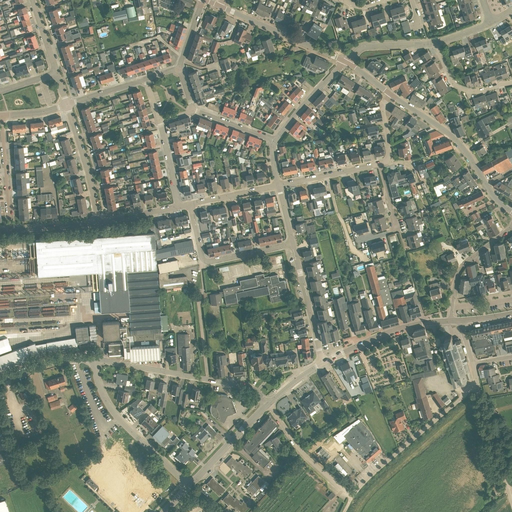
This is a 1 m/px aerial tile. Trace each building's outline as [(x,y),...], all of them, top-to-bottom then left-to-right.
[(137,11),(137,12),(138,15),(138,16),(144,15),(142,6),(144,6),(143,1),(142,1),(142,0),(134,0),(137,11)] [(151,0),(153,7),(154,12),(159,12),(158,6),(160,6),(167,9),(174,12),(175,0),(151,0)] [(310,0),(299,0),(297,5),(298,5),(300,6),(301,4),(304,5),(302,10),(301,12),(302,13),(304,14),(306,11),(309,5),(309,4),(310,0)] [(310,0),(309,4),(309,5),(312,6),(310,10),(313,11),(311,16),(314,17),(316,13),(318,8),(319,6),(316,5),(317,0),(310,0)] [(261,16),(265,6),(261,4),(262,2),(260,1),(258,6),(255,11),(258,13),(258,14),(261,16)] [(473,3),(472,3),(471,3),(471,1),(460,4),(457,5),(459,10),(462,9),(462,10),(474,6),(473,3)] [(318,8),(316,13),(314,17),(317,18),(319,13),(325,15),(326,12),(327,13),(330,5),(324,2),(322,5),(320,4),(319,6),(318,8)] [(439,3),(436,4),(424,8),(426,14),(427,13),(438,10),(441,9),(439,3)] [(403,9),(404,8),(405,8),(403,4),(400,5),(400,7),(396,8),(399,17),(405,15),(403,9)] [(20,14),(27,12),(25,6),(14,10),(15,13),(19,12),(20,14)] [(273,7),(271,6),(270,8),(265,6),(261,16),(265,17),(265,16),(269,17),(271,12),(273,7)] [(464,16),(475,12),(474,12),(473,10),(475,10),(474,6),(462,10),(464,16)] [(58,11),(61,10),(61,7),(55,9),(49,11),(51,17),(59,15),(58,11)] [(399,17),(396,8),(393,9),(392,8),(389,9),(390,13),(391,12),(393,19),(399,17)] [(285,15),(280,13),(281,11),(279,10),(277,14),(274,20),(278,21),(277,23),(280,24),(285,15)] [(386,21),(384,14),(385,14),(384,10),(380,11),(381,13),(377,14),(380,23),(381,26),(387,24),(386,21)] [(440,16),(438,10),(427,13),(428,15),(427,16),(428,19),(429,19),(440,16)] [(27,12),(20,14),(22,20),(29,18),(27,12)] [(475,16),(477,15),(475,12),(464,16),(465,21),(476,18),(475,16)] [(217,17),(212,15),(211,14),(210,17),(207,15),(202,25),(202,27),(206,29),(207,28),(209,29),(212,28),(214,24),(217,17)] [(292,15),(290,14),(289,17),(285,15),(280,24),(284,26),(285,24),(288,26),(290,20),(292,15)] [(380,23),(377,14),(373,15),(373,14),(369,15),(371,19),(372,18),(374,25),(380,23)] [(59,15),(51,17),(53,24),(65,20),(64,17),(62,18),(60,19),(59,15)] [(346,19),(343,20),(342,16),(335,18),(338,27),(341,26),(342,30),(349,27),(346,19)] [(366,27),(364,21),(365,20),(364,16),(361,18),(362,19),(357,20),(360,29),(366,27)] [(429,19),(430,21),(429,21),(431,29),(443,25),(442,21),(441,21),(440,16),(429,19)] [(360,29),(357,20),(354,22),(353,20),(350,21),(351,25),(352,25),(354,31),(360,29)] [(232,24),(225,21),(223,25),(219,34),(223,36),(224,33),(222,33),(223,30),(228,32),(229,29),(231,24),(232,24)] [(316,39),(323,28),(314,22),(307,33),(316,39)] [(31,24),(24,26),(25,30),(21,31),(22,33),(33,29),(31,24)] [(57,35),(64,32),(63,29),(67,27),(66,25),(61,26),(55,28),(57,35)] [(180,25),(178,29),(177,31),(185,34),(187,28),(180,25)] [(252,36),(246,33),(247,31),(240,27),(235,38),(243,41),(248,44),(252,36)] [(508,40),(511,38),(506,28),(501,31),(504,37),(500,39),(503,44),(507,42),(509,41),(508,40)] [(72,37),(71,36),(70,36),(68,31),(64,32),(57,35),(59,41),(66,38),(67,41),(73,39),(72,37)] [(177,31),(175,37),(183,40),(185,34),(177,31)] [(201,36),(196,34),(194,40),(201,43),(205,44),(206,41),(211,42),(212,37),(207,35),(202,33),(201,36)] [(37,41),(35,35),(29,37),(23,38),(24,41),(28,39),(29,43),(37,41)] [(183,40),(175,37),(174,41),(170,40),(169,42),(175,44),(180,46),(183,40)] [(252,50),(272,43),(270,37),(261,40),(262,43),(251,47),(251,49),(252,50)] [(486,39),(481,41),(483,48),(486,47),(487,48),(489,47),(488,45),(486,39)] [(199,49),(201,43),(194,40),(192,46),(199,49)] [(38,46),(38,45),(37,41),(29,43),(30,47),(26,48),(27,50),(33,48),(38,46)] [(220,42),(214,41),(211,51),(216,52),(220,42)] [(480,57),(483,56),(481,52),(484,51),(483,48),(481,41),(475,43),(479,53),(475,55),(477,62),(478,62),(478,63),(481,62),(481,61),(481,60),(480,57)] [(63,53),(70,51),(69,47),(73,46),(72,43),(67,45),(61,47),(63,53)] [(260,52),(265,50),(265,52),(274,50),(272,43),(252,50),(250,51),(252,57),(256,55),(261,54),(260,52)] [(192,46),(190,52),(197,55),(198,52),(202,53),(206,54),(207,51),(203,50),(199,49),(192,46)] [(464,48),(464,47),(458,49),(462,58),(465,57),(466,59),(473,56),(470,46),(464,48)] [(140,48),(139,47),(135,48),(137,55),(139,54),(141,62),(138,63),(140,70),(147,68),(140,48)] [(153,66),(150,59),(147,60),(143,47),(140,48),(147,68),(153,66)] [(155,53),(156,57),(157,57),(159,64),(165,62),(163,55),(159,56),(158,52),(157,48),(156,48),(154,49),(155,53)] [(81,54),(80,52),(76,53),(75,49),(70,51),(63,53),(65,60),(72,57),(76,56),(81,54)] [(170,54),(168,49),(165,50),(166,54),(163,55),(165,62),(171,60),(170,54)] [(458,49),(456,50),(453,51),(454,54),(450,56),(453,65),(459,63),(458,59),(462,58),(458,49)] [(432,56),(431,56),(428,51),(421,56),(419,53),(415,55),(419,60),(422,58),(424,61),(427,60),(432,56)] [(201,56),(197,55),(190,52),(187,58),(195,61),(194,64),(201,67),(202,63),(199,62),(201,56)] [(419,60),(415,55),(412,57),(410,53),(404,56),(410,66),(419,60)] [(328,63),(329,62),(316,56),(315,60),(307,56),(304,62),(302,66),(315,72),(317,68),(322,71),(323,68),(326,69),(328,63)] [(32,59),(30,59),(30,57),(24,58),(25,61),(20,63),(21,66),(23,74),(29,72),(27,65),(30,64),(30,66),(34,64),(32,59)] [(43,59),(42,59),(42,57),(35,59),(36,62),(33,62),(35,69),(38,68),(38,69),(45,67),(43,59)] [(75,63),(73,57),(72,57),(65,60),(67,66),(75,63)] [(157,57),(156,57),(154,58),(150,59),(153,66),(159,64),(157,57)] [(435,62),(433,63),(431,59),(421,65),(426,73),(437,66),(435,62)] [(231,68),(228,61),(221,63),(223,71),(231,68)] [(370,62),(367,67),(367,68),(367,69),(369,70),(372,72),(375,68),(378,71),(380,73),(382,74),(389,72),(384,69),(387,65),(384,62),(382,64),(378,61),(376,61),(375,63),(373,62),(372,62),(371,63),(370,62)] [(78,62),(75,63),(67,66),(69,72),(75,70),(80,68),(80,66),(79,66),(78,62)] [(126,67),(124,63),(118,65),(120,71),(122,77),(128,75),(126,67)] [(140,70),(138,63),(132,65),(134,72),(140,70)] [(113,64),(107,66),(109,72),(105,74),(108,81),(114,79),(112,73),(112,72),(116,71),(113,64)] [(134,72),(132,65),(126,67),(128,75),(134,72)] [(21,66),(15,68),(17,76),(23,74),(21,66)] [(108,81),(105,74),(104,68),(100,70),(98,66),(93,67),(94,70),(96,75),(99,74),(102,83),(108,81)] [(437,72),(440,70),(437,66),(426,73),(431,80),(438,76),(439,75),(437,72)] [(506,67),(501,68),(500,69),(503,79),(509,77),(506,67)] [(503,79),(500,69),(498,70),(494,71),(494,69),(494,70),(494,71),(497,79),(497,81),(503,79)] [(494,71),(494,70),(488,72),(491,81),(497,79),(494,71)] [(199,78),(197,73),(197,71),(188,74),(190,80),(199,78)] [(491,81),(488,72),(482,74),(486,83),(491,81)] [(83,75),(82,73),(71,77),(73,83),(80,81),(79,77),(83,75)] [(343,87),(344,85),(348,79),(342,75),(338,81),(341,83),(339,85),(343,87)] [(475,75),(478,85),(479,87),(483,85),(480,77),(478,78),(477,75),(475,75)] [(421,82),(417,77),(409,85),(405,76),(390,83),(393,91),(401,86),(404,92),(402,93),(405,98),(410,93),(414,89),(421,82)] [(435,89),(445,82),(442,78),(440,80),(438,76),(431,80),(433,84),(432,84),(435,89)] [(199,78),(190,80),(192,86),(201,83),(204,82),(203,79),(200,80),(199,78)] [(352,92),(350,90),(351,87),(354,82),(348,79),(344,85),(343,87),(349,91),(347,95),(346,94),(343,99),(347,101),(352,92)] [(82,87),(80,81),(73,83),(75,89),(82,87)] [(445,88),(448,86),(445,82),(435,89),(437,93),(439,92),(441,95),(442,95),(447,92),(445,88)] [(209,87),(208,84),(202,86),(201,83),(192,86),(194,92),(209,87)] [(299,88),(295,84),(293,86),(296,89),(294,91),(299,96),(303,92),(299,88)] [(212,86),(209,87),(194,92),(196,98),(214,92),(212,86)] [(248,109),(250,110),(252,111),(259,91),(260,89),(264,90),(266,86),(256,88),(250,104),(249,108),(248,109)] [(366,89),(359,86),(356,91),(356,92),(362,96),(366,89)] [(225,94),(223,89),(219,90),(214,92),(196,98),(198,104),(217,98),(216,96),(220,94),(221,95),(225,94)] [(366,89),(362,96),(368,99),(372,93),(366,89)] [(415,104),(421,94),(418,92),(415,90),(413,93),(411,97),(412,97),(410,100),(415,104)] [(135,99),(142,97),(140,91),(128,94),(130,100),(135,99)] [(294,91),(292,93),(292,94),(288,91),(286,93),(295,101),(299,96),(294,91)] [(339,103),(336,101),(332,96),(329,99),(323,92),(318,98),(323,103),(327,106),(329,108),(333,104),(334,105),(335,104),(337,106),(339,103)] [(352,92),(347,101),(349,102),(355,93),(352,92)] [(491,94),(494,104),(496,103),(500,102),(497,92),(491,94)] [(425,101),(427,98),(424,96),(421,94),(415,104),(420,107),(422,104),(423,105),(425,101)] [(489,106),(492,104),(494,104),(491,94),(485,96),(488,104),(489,106)] [(487,109),(486,109),(484,106),(488,104),(485,96),(485,95),(479,97),(485,112),(487,111),(487,109)] [(482,111),(481,111),(482,113),(485,112),(479,97),(473,99),(477,108),(481,107),(482,111)] [(263,98),(261,101),(263,102),(265,104),(270,108),(272,105),(263,98)] [(282,105),(288,110),(292,105),(283,98),(281,99),(284,102),(282,105)] [(323,103),(318,98),(313,103),(318,108),(323,103)] [(126,108),(126,110),(133,108),(134,111),(138,110),(145,108),(144,102),(136,104),(133,105),(129,107),(126,108)] [(227,115),(230,108),(227,107),(228,103),(225,102),(224,107),(221,113),(227,115)] [(233,117),(237,107),(234,105),(235,103),(232,102),(231,105),(230,108),(227,115),(233,117)] [(282,105),(281,106),(280,108),(277,105),(275,107),(284,115),(288,110),(282,105)] [(436,105),(431,109),(441,123),(446,119),(443,114),(436,105)] [(409,115),(405,112),(395,106),(391,113),(397,116),(391,126),(397,130),(409,115)] [(248,109),(249,108),(247,108),(246,110),(244,110),(245,109),(242,108),(240,113),(238,119),(244,121),(246,114),(247,112),(248,109)] [(317,115),(309,108),(305,112),(310,117),(312,114),(316,117),(317,115)] [(85,120),(92,118),(92,116),(91,112),(83,115),(85,120)] [(251,112),(250,116),(246,114),(244,121),(250,123),(254,113),(251,112)] [(270,114),(269,116),(268,117),(277,124),(280,119),(272,112),(270,114)] [(310,117),(305,112),(301,117),(309,124),(311,122),(308,120),(310,117)] [(355,112),(348,114),(350,121),(357,120),(355,112)] [(383,120),(382,116),(381,113),(364,117),(365,121),(365,120),(366,124),(377,122),(383,120)] [(480,132),(479,133),(482,137),(489,133),(486,127),(484,123),(487,122),(487,123),(496,118),(494,113),(480,120),(475,123),(480,132)] [(138,123),(141,122),(149,120),(147,114),(140,116),(137,117),(132,118),(133,118),(133,121),(137,119),(138,123)] [(461,120),(460,121),(461,125),(463,124),(462,123),(472,120),(471,119),(469,114),(461,117),(462,120),(461,120)] [(92,118),(85,120),(87,126),(98,122),(97,119),(101,118),(100,115),(96,117),(92,118)] [(414,124),(417,120),(411,116),(406,123),(406,124),(405,126),(410,130),(408,133),(410,137),(416,134),(420,128),(414,124)] [(454,128),(461,125),(460,121),(458,116),(456,117),(451,119),(454,128)] [(63,123),(61,117),(55,119),(58,129),(58,130),(66,127),(65,123),(63,123)] [(189,117),(182,119),(185,126),(191,124),(191,123),(189,117)] [(277,124),(268,117),(267,119),(266,120),(266,119),(264,122),(273,128),(277,124)] [(197,124),(197,125),(203,127),(206,120),(200,118),(199,119),(196,118),(194,123),(197,124)] [(49,124),(52,131),(57,130),(58,129),(55,119),(54,119),(48,121),(49,124)] [(182,119),(176,121),(179,131),(183,130),(182,127),(185,126),(182,119)] [(138,123),(139,126),(138,126),(139,129),(143,127),(143,128),(150,126),(149,120),(141,122),(138,123)] [(203,127),(209,129),(212,122),(206,120),(203,127)] [(176,121),(169,123),(170,127),(171,130),(175,129),(176,132),(171,133),(172,137),(178,135),(180,134),(179,131),(176,121)] [(294,126),(299,130),(302,127),(305,130),(306,128),(297,121),(294,126)] [(98,122),(87,126),(89,132),(94,130),(100,128),(99,125),(98,122)] [(26,130),(26,128),(25,124),(19,124),(20,131),(20,135),(24,135),(24,137),(27,137),(27,142),(30,142),(29,135),(26,135),(26,131),(26,130)] [(220,133),(223,126),(217,124),(215,129),(213,134),(215,135),(217,131),(220,133)] [(461,125),(454,128),(458,136),(465,133),(461,125)] [(228,128),(223,126),(220,133),(223,134),(222,137),(225,138),(226,134),(228,128)] [(290,131),(298,138),(300,135),(297,133),(299,130),(294,126),(290,131)] [(370,139),(369,135),(379,133),(377,126),(371,127),(362,129),(364,136),(361,137),(362,141),(370,139)] [(127,128),(124,129),(123,127),(120,128),(121,132),(122,132),(123,137),(126,137),(130,136),(136,135),(135,128),(128,130),(129,134),(127,128)] [(239,132),(233,130),(231,135),(229,140),(232,141),(233,137),(236,139),(239,132)] [(99,136),(102,135),(101,132),(96,134),(90,136),(92,142),(100,140),(99,136)] [(236,139),(239,140),(238,143),(241,144),(245,134),(239,132),(236,139)] [(147,141),(154,139),(153,133),(147,134),(141,135),(142,138),(146,137),(147,141)] [(253,145),(256,138),(250,136),(246,146),(248,147),(250,144),(253,145)] [(257,151),(261,141),(261,140),(256,138),(253,145),(256,146),(255,150),(257,151)] [(433,146),(431,141),(430,138),(423,141),(429,156),(452,147),(449,140),(433,146)] [(63,148),(70,146),(68,139),(60,141),(59,139),(53,140),(53,141),(54,143),(58,142),(60,149),(63,148)] [(156,146),(154,139),(147,141),(147,145),(143,146),(144,148),(156,146)] [(181,142),(185,142),(185,139),(182,139),(181,140),(179,140),(173,141),(174,147),(182,146),(181,142)] [(100,140),(92,142),(94,148),(105,145),(105,142),(101,143),(100,140)] [(383,154),(382,148),(385,148),(384,141),(377,143),(378,147),(374,148),(376,156),(383,154)] [(411,154),(408,154),(407,148),(409,147),(408,141),(401,143),(402,148),(399,148),(400,156),(401,156),(402,156),(403,156),(403,155),(404,155),(405,159),(412,158),(411,154)] [(364,158),(371,157),(369,150),(372,149),(371,143),(365,144),(366,147),(366,150),(363,151),(362,151),(364,158)] [(24,152),(24,148),(23,144),(21,144),(17,145),(17,147),(14,147),(15,153),(24,152)] [(487,151),(483,145),(482,144),(479,146),(480,148),(476,150),(480,156),(487,151)] [(70,146),(63,148),(65,155),(72,152),(70,146)] [(359,159),(358,151),(357,151),(357,148),(353,149),(354,152),(347,154),(348,160),(352,160),(352,161),(359,159)] [(111,156),(109,150),(107,150),(101,152),(96,153),(97,159),(105,157),(111,156)] [(150,159),(158,157),(157,151),(145,153),(146,156),(150,155),(150,159)] [(327,166),(325,157),(325,156),(324,156),(324,152),(319,153),(320,156),(318,157),(319,161),(320,167),(327,166)] [(348,160),(347,154),(341,155),(340,152),(336,153),(337,156),(338,164),(346,162),(346,161),(348,160)] [(511,166),(511,163),(510,159),(506,153),(487,164),(482,166),(485,173),(496,168),(498,171),(499,170),(501,173),(511,166)] [(333,165),(332,158),(331,158),(331,154),(324,155),(325,156),(325,157),(327,166),(333,165)] [(461,165),(460,164),(458,161),(453,155),(445,160),(452,171),(461,165)] [(188,158),(183,159),(182,156),(176,157),(178,165),(183,164),(184,166),(185,165),(189,165),(189,163),(188,158)] [(105,157),(97,159),(99,166),(105,164),(111,162),(110,160),(106,161),(105,157)] [(150,159),(151,162),(152,165),(159,164),(158,157),(150,159)] [(69,167),(76,165),(74,158),(68,160),(67,160),(66,160),(65,158),(59,160),(59,162),(63,161),(65,168),(69,167)] [(308,170),(315,168),(314,162),(313,162),(313,158),(310,158),(311,162),(307,163),(308,170)] [(297,172),(296,165),(295,165),(294,159),(291,160),(292,164),(289,165),(291,173),(297,172)] [(308,170),(307,163),(304,164),(303,160),(300,160),(301,164),(302,171),(308,170)] [(289,165),(289,163),(288,162),(286,163),(285,164),(284,161),(282,162),(284,175),(291,173),(289,165)] [(265,179),(262,164),(262,163),(257,164),(258,169),(259,168),(260,173),(257,173),(257,174),(258,180),(265,179)] [(186,170),(191,169),(190,164),(189,165),(185,165),(184,166),(179,167),(181,178),(188,176),(186,170)] [(424,164),(417,165),(420,173),(423,172),(424,173),(425,178),(429,177),(427,172),(426,170),(424,164)] [(76,165),(69,167),(70,170),(63,172),(65,178),(70,177),(70,174),(78,172),(76,165)] [(230,169),(229,167),(225,167),(227,174),(227,176),(231,176),(233,185),(240,184),(239,180),(240,180),(237,168),(235,169),(230,169)] [(109,171),(113,170),(112,168),(106,169),(100,170),(102,177),(110,175),(109,171)] [(215,181),(213,174),(211,175),(210,169),(205,170),(206,176),(204,176),(206,186),(209,186),(209,190),(216,189),(215,183),(215,181)] [(253,175),(253,174),(251,169),(248,169),(249,175),(246,176),(247,182),(254,181),(253,175)] [(162,176),(161,170),(153,172),(154,175),(150,176),(151,179),(156,178),(162,176)] [(459,186),(472,177),(468,171),(462,174),(464,177),(460,180),(458,177),(455,179),(454,179),(459,186)] [(408,182),(406,175),(406,174),(401,176),(399,172),(395,173),(395,172),(390,173),(391,174),(387,175),(391,186),(390,186),(393,197),(399,195),(395,182),(397,182),(398,186),(403,184),(404,188),(409,186),(408,182)] [(205,191),(204,184),(201,184),(198,173),(194,174),(196,181),(197,181),(197,184),(197,186),(198,192),(205,191)] [(227,176),(227,174),(222,175),(222,173),(216,174),(217,180),(221,179),(222,187),(229,186),(227,176)] [(415,180),(413,173),(406,175),(413,194),(414,195),(415,195),(415,193),(417,192),(415,186),(414,187),(412,183),(413,183),(412,181),(415,180)] [(114,178),(113,174),(110,175),(102,177),(103,183),(109,181),(115,180),(114,178)] [(190,188),(189,186),(186,187),(185,180),(188,179),(188,176),(181,178),(184,195),(191,194),(190,188)] [(74,186),(81,184),(80,177),(72,179),(74,186)] [(472,177),(459,186),(457,187),(460,190),(469,184),(471,188),(476,184),(472,177)] [(442,183),(444,187),(447,185),(452,182),(450,178),(444,182),(442,183)] [(354,180),(349,181),(347,181),(349,187),(349,189),(353,189),(354,194),(358,193),(357,188),(356,188),(354,180)] [(509,184),(503,193),(509,196),(511,190),(511,181),(509,184)] [(509,184),(506,182),(505,185),(502,183),(500,182),(497,183),(495,184),(493,186),(503,193),(509,184)] [(339,183),(333,184),(335,195),(339,194),(339,197),(343,197),(342,190),(341,191),(339,183)] [(433,187),(436,194),(437,196),(442,194),(439,189),(444,187),(442,183),(439,185),(433,187)] [(81,184),(74,186),(72,187),(74,194),(68,195),(65,195),(65,196),(65,198),(69,198),(69,197),(75,196),(74,194),(76,193),(83,191),(81,184)] [(113,189),(117,188),(116,185),(111,187),(105,188),(106,194),(114,192),(113,189)] [(322,200),(319,187),(313,188),(315,196),(315,198),(316,198),(316,201),(319,200),(322,200)] [(146,189),(147,194),(145,195),(144,195),(146,203),(153,202),(152,196),(152,194),(153,194),(152,188),(146,189)] [(167,199),(166,192),(161,193),(160,190),(157,191),(159,200),(167,199)] [(308,201),(306,191),(306,190),(299,191),(301,201),(302,202),(308,201)] [(484,197),(481,191),(461,200),(453,204),(455,209),(460,207),(464,205),(465,207),(484,197)] [(139,198),(139,197),(138,193),(130,195),(130,198),(132,198),(133,200),(134,206),(141,204),(139,198)] [(78,206),(86,204),(84,197),(76,199),(75,196),(69,197),(69,198),(70,204),(78,202),(78,206)] [(272,197),(265,198),(267,206),(268,210),(266,210),(267,215),(276,214),(272,197)] [(263,205),(262,200),(262,199),(254,201),(256,213),(255,213),(256,220),(258,220),(258,218),(262,217),(261,212),(260,212),(260,210),(264,209),(263,207),(263,205)] [(369,209),(383,205),(382,199),(372,202),(373,205),(368,206),(369,209)] [(412,205),(410,200),(402,202),(403,206),(399,207),(401,214),(405,213),(406,216),(414,214),(413,209),(409,211),(408,206),(412,205)] [(249,214),(248,210),(251,209),(250,202),(242,203),(244,210),(242,211),(245,223),(245,222),(250,221),(250,220),(249,221),(248,214),(249,214)] [(87,211),(86,204),(78,206),(79,210),(72,211),(72,216),(81,215),(81,212),(86,211),(87,211)] [(239,204),(231,206),(232,211),(233,213),(238,212),(238,215),(240,215),(243,214),(242,211),(240,211),(239,204)] [(383,205),(369,209),(370,212),(374,210),(375,214),(379,212),(385,211),(383,205)] [(227,215),(225,207),(219,208),(221,221),(227,219),(227,215)] [(219,208),(213,210),(214,215),(214,218),(215,218),(215,222),(221,221),(219,208)] [(211,217),(208,218),(206,211),(200,212),(202,224),(209,222),(209,225),(212,224),(211,217)] [(484,219),(483,219),(486,224),(484,225),(483,223),(476,227),(478,231),(486,227),(488,226),(494,222),(492,219),(493,219),(491,214),(486,217),(484,219)] [(358,216),(363,232),(369,231),(368,228),(370,227),(368,221),(364,222),(362,215),(358,216)] [(181,216),(175,217),(175,219),(172,220),(174,228),(177,227),(177,225),(182,224),(181,216)] [(357,234),(363,232),(358,216),(354,217),(356,225),(353,226),(354,231),(356,231),(357,234)] [(386,222),(384,216),(374,219),(375,222),(371,224),(372,226),(386,222)] [(422,221),(423,220),(422,218),(417,219),(416,216),(406,219),(408,225),(422,221)] [(174,228),(172,220),(170,220),(169,219),(163,220),(165,228),(171,226),(171,228),(174,228)] [(423,224),(423,223),(422,221),(408,225),(410,230),(415,229),(420,228),(419,225),(423,224)] [(314,224),(307,225),(306,222),(296,225),(297,232),(307,230),(307,233),(315,231),(314,224)] [(372,226),(373,229),(377,228),(378,231),(387,228),(386,222),(372,226)] [(494,222),(488,226),(490,230),(487,232),(490,238),(499,233),(495,224),(494,222)] [(123,342),(124,343),(109,344),(109,342),(103,343),(103,349),(109,348),(109,355),(119,354),(122,354),(124,356),(124,357),(130,356),(130,360),(133,359),(134,360),(136,360),(136,359),(154,358),(155,359),(156,358),(157,358),(160,358),(160,357),(160,353),(159,347),(162,347),(162,341),(159,341),(159,339),(164,339),(163,333),(161,333),(156,258),(157,258),(157,250),(156,250),(156,248),(155,240),(156,240),(155,234),(154,226),(134,226),(128,228),(129,234),(76,237),(76,234),(71,235),(71,237),(36,240),(38,276),(98,272),(99,292),(100,300),(101,312),(129,310),(130,321),(121,322),(121,326),(119,327),(119,321),(103,322),(104,339),(120,338),(120,337),(121,337),(123,342)] [(251,241),(250,239),(250,237),(255,236),(254,229),(251,229),(252,233),(249,234),(249,235),(243,237),(245,249),(252,247),(251,241)] [(282,241),(280,229),(274,230),(275,234),(277,242),(282,241)] [(264,237),(261,237),(260,233),(257,234),(259,240),(260,246),(265,244),(264,237)] [(316,233),(310,235),(311,239),(309,239),(311,247),(319,245),(316,233)] [(243,237),(243,234),(238,235),(240,241),(237,242),(238,244),(239,250),(245,249),(243,237)] [(409,242),(423,238),(422,236),(418,237),(417,234),(407,236),(409,242)] [(420,243),(424,241),(423,238),(409,242),(410,248),(416,247),(420,245),(420,243)] [(157,250),(157,258),(189,253),(194,251),(192,239),(186,241),(174,243),(175,246),(157,250)] [(230,246),(229,240),(223,241),(224,245),(226,253),(232,252),(230,246)] [(377,242),(382,259),(386,258),(384,250),(387,249),(386,243),(384,243),(383,240),(377,242)] [(469,241),(462,244),(461,241),(456,243),(460,252),(463,251),(464,253),(472,250),(469,241)] [(378,260),(382,259),(377,242),(371,244),(372,247),(370,247),(372,253),(376,252),(378,260)] [(219,246),(218,243),(215,243),(212,244),(215,255),(220,254),(219,246)] [(508,269),(506,259),(504,249),(503,243),(494,244),(496,250),(496,253),(492,254),(493,261),(497,260),(498,263),(502,262),(503,270),(508,269)] [(212,244),(208,244),(207,245),(209,256),(215,255),(212,244)] [(309,258),(310,257),(312,257),(312,256),(314,256),(313,250),(309,251),(303,252),(304,259),(309,258)] [(492,265),(489,250),(482,254),(486,267),(487,272),(493,270),(492,265)] [(450,262),(457,259),(454,252),(447,255),(446,254),(441,256),(444,263),(449,261),(450,262)] [(177,259),(171,261),(158,264),(160,273),(167,271),(179,269),(177,259)] [(306,267),(307,271),(312,270),(318,269),(316,264),(321,263),(320,260),(317,261),(310,263),(310,266),(306,267)] [(478,263),(477,263),(467,266),(469,277),(477,276),(476,270),(480,270),(478,263)] [(377,278),(374,265),(366,267),(381,322),(382,328),(390,326),(388,318),(387,310),(386,305),(381,288),(378,277),(377,278)] [(312,270),(307,271),(308,276),(313,275),(313,277),(321,275),(320,272),(319,268),(318,269),(312,270)] [(337,272),(331,274),(333,280),(341,278),(339,269),(336,270),(337,272)] [(160,273),(158,273),(160,289),(188,286),(186,276),(168,278),(167,271),(160,273)] [(507,277),(507,279),(503,280),(501,273),(495,274),(496,278),(497,284),(500,283),(501,289),(509,287),(509,285),(511,283),(511,276),(507,277)] [(285,291),(287,291),(284,280),(279,281),(278,274),(266,277),(264,277),(263,274),(258,275),(258,277),(239,280),(240,285),(234,286),(237,300),(269,294),(271,302),(287,299),(285,291)] [(314,280),(310,281),(311,286),(321,283),(320,279),(322,278),(321,275),(313,277),(314,280)] [(393,303),(388,287),(385,275),(378,277),(381,288),(386,305),(393,303)] [(469,285),(471,284),(471,286),(477,285),(479,294),(486,292),(485,287),(483,275),(477,276),(469,277),(470,280),(469,279),(469,280),(470,280),(469,285)] [(494,281),(491,282),(490,278),(484,280),(486,287),(489,286),(490,292),(496,290),(494,281)] [(440,287),(441,287),(440,281),(430,284),(431,289),(430,290),(433,299),(442,296),(440,287)] [(325,290),(324,287),(322,287),(321,283),(311,286),(312,290),(316,289),(317,292),(325,290)] [(348,285),(344,286),(348,301),(352,300),(348,285)] [(223,289),(224,293),(220,293),(210,294),(211,305),(222,304),(221,296),(225,296),(226,305),(238,303),(237,300),(234,286),(223,289)] [(419,305),(414,287),(412,287),(411,286),(408,288),(409,288),(403,290),(404,294),(406,301),(410,300),(412,304),(407,306),(411,317),(421,314),(419,305)] [(325,290),(317,292),(318,295),(313,296),(315,300),(325,298),(324,293),(326,293),(325,292),(329,291),(328,289),(325,290)] [(404,295),(402,289),(395,291),(396,297),(393,298),(395,307),(399,306),(403,322),(411,320),(409,314),(404,295)] [(345,314),(344,314),(343,310),(341,303),(345,302),(344,296),(333,299),(339,323),(341,329),(348,327),(345,314)] [(325,298),(315,300),(316,305),(320,304),(320,306),(328,304),(333,303),(333,300),(328,302),(327,297),(325,298)] [(371,309),(369,309),(366,298),(361,299),(370,332),(379,329),(377,323),(377,321),(374,322),(373,319),(371,309)] [(352,319),(358,317),(357,311),(361,310),(358,301),(348,304),(349,308),(352,319)] [(317,310),(318,315),(328,312),(327,308),(329,308),(328,304),(320,306),(321,309),(317,310)] [(301,311),(298,312),(297,308),(290,310),(291,316),(294,315),(295,319),(300,317),(303,317),(301,311)] [(392,309),(389,310),(391,317),(388,318),(390,326),(399,323),(396,314),(393,315),(392,309)] [(326,321),(331,319),(332,319),(331,316),(329,316),(328,312),(318,315),(319,319),(323,318),(324,321),(326,320),(326,321)] [(300,317),(295,319),(292,319),(294,325),(296,324),(297,327),(302,326),(305,325),(304,319),(300,320),(300,317)] [(364,324),(361,325),(358,317),(352,319),(354,326),(356,334),(366,331),(364,324)] [(337,328),(333,329),(331,323),(327,324),(326,321),(326,320),(324,321),(317,323),(318,327),(319,328),(320,331),(319,332),(322,342),(325,342),(325,343),(328,343),(331,342),(334,341),(337,340),(337,339),(339,338),(337,328)] [(511,320),(501,323),(505,342),(506,345),(507,352),(511,351),(511,320)] [(501,323),(492,325),(490,326),(492,335),(494,342),(496,350),(499,349),(498,343),(502,343),(502,346),(506,345),(505,342),(501,323)] [(77,343),(80,342),(97,340),(95,325),(89,326),(90,335),(88,335),(87,326),(75,328),(77,337),(77,343)] [(306,328),(303,329),(302,326),(297,327),(290,329),(291,335),(299,333),(299,336),(307,334),(306,328)] [(488,336),(492,335),(490,326),(483,327),(484,334),(488,333),(488,336)] [(492,335),(488,336),(488,333),(484,334),(483,327),(482,327),(482,329),(474,331),(473,332),(472,332),(473,339),(472,339),(474,349),(475,348),(477,355),(485,353),(486,354),(496,352),(496,350),(494,342),(492,335)] [(427,336),(427,334),(425,328),(420,329),(427,358),(432,356),(427,336)] [(420,329),(417,330),(414,331),(413,333),(415,340),(418,339),(419,342),(421,342),(422,346),(414,348),(415,351),(417,359),(418,360),(427,358),(420,329)] [(191,369),(189,347),(188,334),(178,334),(179,355),(183,355),(184,370),(191,369)] [(467,361),(468,361),(466,357),(465,357),(461,344),(462,343),(461,340),(460,340),(460,339),(459,340),(458,337),(455,338),(453,339),(452,335),(445,338),(446,341),(441,343),(442,345),(441,346),(440,347),(440,348),(440,349),(440,350),(441,350),(442,350),(444,355),(443,355),(445,359),(446,359),(447,363),(446,364),(448,368),(449,368),(452,376),(451,377),(454,387),(459,385),(461,385),(461,383),(462,383),(462,384),(463,384),(464,384),(464,383),(465,383),(466,382),(467,381),(467,380),(467,379),(472,377),(470,370),(467,361)] [(11,337),(0,340),(0,353),(15,348),(11,337)] [(77,346),(76,338),(46,342),(46,343),(35,345),(35,343),(0,355),(0,371),(40,357),(40,356),(78,350),(97,350),(97,343),(90,343),(90,344),(82,344),(82,346),(77,346)] [(246,348),(253,347),(252,338),(245,339),(246,342),(245,342),(245,343),(246,347),(246,348)] [(409,338),(401,340),(403,346),(405,354),(409,353),(407,346),(410,345),(410,344),(409,338)] [(309,347),(309,344),(302,344),(297,345),(298,349),(302,348),(303,348),(304,351),(303,351),(303,352),(304,358),(310,357),(309,350),(308,347),(309,347)] [(165,355),(168,355),(169,363),(172,362),(177,362),(176,348),(165,349),(165,353),(165,355)] [(298,361),(296,354),(284,356),(283,352),(281,353),(282,364),(288,363),(298,361)] [(243,357),(246,357),(246,353),(243,353),(238,354),(240,366),(233,367),(234,375),(245,374),(243,357)] [(257,353),(250,355),(252,366),(254,365),(254,366),(255,366),(255,367),(255,368),(258,367),(264,367),(264,365),(263,361),(263,359),(262,353),(257,353)] [(275,353),(270,353),(271,357),(266,358),(266,360),(267,366),(277,364),(277,365),(276,357),(275,353)] [(226,355),(224,355),(216,355),(218,376),(225,376),(223,364),(227,364),(226,355)] [(433,359),(426,361),(428,365),(429,370),(435,368),(433,359)] [(348,371),(352,370),(348,361),(340,365),(343,370),(346,380),(347,379),(348,382),(353,380),(352,377),(351,377),(348,371)] [(484,370),(482,370),(481,370),(483,378),(488,377),(498,375),(498,374),(496,375),(494,368),(484,369),(484,370)] [(329,372),(321,377),(330,393),(338,388),(329,372)] [(121,385),(125,385),(126,385),(127,375),(117,373),(117,376),(116,382),(116,383),(119,384),(121,384),(121,385)] [(426,395),(427,395),(422,379),(420,374),(411,376),(412,380),(413,380),(418,397),(426,395)] [(498,375),(488,377),(489,384),(492,384),(502,382),(502,381),(500,382),(498,375)] [(63,376),(45,382),(47,389),(66,384),(63,376)] [(154,381),(147,380),(146,386),(146,387),(150,388),(149,394),(150,394),(149,400),(154,401),(155,395),(156,395),(156,394),(156,391),(157,389),(153,389),(154,381)] [(361,384),(365,393),(373,390),(369,381),(361,384)] [(167,383),(166,383),(160,382),(159,388),(158,390),(158,391),(156,391),(156,394),(158,394),(158,395),(161,396),(161,399),(159,399),(158,405),(160,405),(159,406),(165,407),(168,392),(165,391),(167,383)] [(492,384),(493,391),(503,389),(502,382),(492,384)] [(175,402),(182,403),(182,401),(183,393),(184,389),(181,389),(180,389),(181,386),(173,385),(171,394),(176,395),(175,402)] [(345,392),(344,392),(342,389),(341,389),(339,387),(338,388),(330,393),(334,399),(340,395),(342,398),(347,395),(345,392)] [(118,390),(117,400),(119,400),(123,401),(127,402),(129,391),(131,391),(131,389),(125,388),(124,391),(118,390)] [(200,389),(193,388),(191,394),(191,398),(190,401),(194,402),(199,403),(200,396),(198,395),(200,389)] [(312,406),(320,401),(314,392),(309,395),(310,396),(307,398),(306,398),(302,401),(305,405),(304,405),(310,414),(315,410),(312,406)] [(445,405),(436,393),(431,394),(435,399),(434,400),(440,408),(445,405)] [(214,399),(210,405),(211,405),(211,406),(211,407),(211,408),(211,409),(211,410),(211,411),(211,412),(211,413),(212,414),(213,415),(213,416),(214,416),(214,417),(215,417),(216,417),(216,418),(215,418),(216,419),(220,421),(224,422),(224,421),(227,415),(231,414),(236,412),(237,412),(235,409),(234,406),(235,404),(234,402),(233,401),(232,400),(233,399),(229,397),(228,395),(226,395),(221,394),(221,396),(220,396),(219,395),(216,394),(214,399)] [(418,397),(416,398),(417,403),(414,404),(416,408),(419,407),(419,408),(421,407),(424,418),(432,416),(426,395),(418,397)] [(59,400),(50,403),(52,410),(61,407),(59,400)] [(145,411),(137,405),(139,403),(136,400),(130,404),(134,408),(130,412),(137,419),(145,411)] [(73,404),(69,408),(73,412),(77,408),(73,404)] [(154,406),(150,410),(152,412),(155,415),(159,411),(156,409),(156,408),(154,406)] [(301,408),(298,410),(297,409),(293,412),(294,413),(288,417),(291,420),(290,421),(294,427),(298,423),(299,424),(304,420),(304,419),(307,417),(301,408)] [(401,419),(402,419),(406,417),(404,413),(403,411),(395,414),(397,417),(395,418),(394,417),(393,417),(391,417),(391,418),(392,420),(390,421),(391,425),(392,425),(394,429),(393,429),(394,431),(401,428),(403,429),(404,428),(405,427),(404,425),(403,425),(401,419)] [(157,422),(149,415),(145,419),(141,423),(149,430),(153,426),(157,422)] [(247,441),(243,445),(250,452),(251,451),(254,454),(252,456),(256,460),(256,459),(260,462),(259,463),(263,467),(270,459),(259,449),(262,445),(259,443),(277,424),(271,418),(269,420),(268,419),(261,426),(262,427),(261,428),(258,431),(258,430),(250,437),(251,438),(249,440),(248,442),(247,441)] [(350,431),(344,436),(355,448),(356,450),(359,454),(360,454),(362,456),(363,456),(368,462),(371,460),(372,461),(375,458),(374,457),(378,454),(381,450),(379,447),(377,446),(377,445),(378,445),(373,436),(370,432),(361,421),(357,424),(354,427),(349,431),(350,431)] [(167,435),(169,432),(162,426),(161,426),(159,424),(155,428),(157,430),(153,436),(160,442),(164,447),(168,443),(169,443),(170,444),(171,444),(172,444),(172,443),(173,443),(175,445),(180,440),(176,437),(173,441),(171,440),(171,439),(167,435)] [(216,432),(212,428),(208,425),(199,434),(196,432),(192,436),(191,437),(194,439),(195,440),(196,438),(198,439),(202,444),(207,438),(206,437),(208,435),(212,438),(214,435),(216,432)] [(283,445),(277,436),(276,437),(273,438),(265,444),(267,447),(274,443),(278,449),(283,445)] [(181,461),(184,463),(184,464),(190,458),(189,458),(190,457),(192,459),(195,455),(194,454),(196,452),(192,448),(190,450),(187,448),(189,446),(185,442),(183,444),(182,442),(179,446),(182,449),(175,457),(175,458),(177,460),(178,459),(181,462),(181,461)] [(97,477),(89,485),(117,511),(120,511),(132,500),(137,504),(159,481),(152,475),(153,473),(124,445),(110,459),(118,466),(102,482),(97,477)] [(322,448),(317,453),(326,461),(331,456),(322,448)] [(239,461),(238,462),(232,457),(225,463),(231,469),(233,468),(239,461)] [(246,465),(245,466),(239,461),(233,468),(239,473),(240,472),(246,465)] [(252,470),(246,465),(240,472),(246,477),(252,470)] [(265,482),(258,476),(252,482),(259,488),(265,482)] [(213,490),(219,483),(213,477),(206,484),(213,490)] [(252,482),(248,487),(246,488),(253,495),(259,488),(252,482)] [(225,489),(219,483),(213,490),(219,496),(225,489)] [(235,498),(229,493),(225,497),(223,500),(228,505),(235,498)] [(236,509),(242,502),(236,497),(235,498),(228,505),(229,506),(231,504),(236,509)] [(9,511),(6,499),(0,501),(0,511),(9,511)] [(244,511),(245,511),(249,506),(243,501),(242,502),(236,509),(236,510),(238,508),(241,511),(244,511)]
